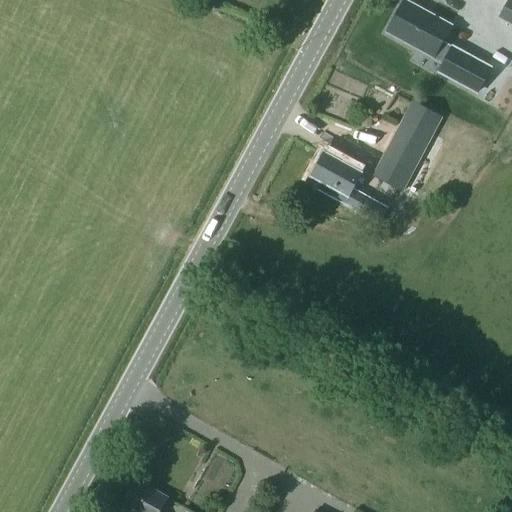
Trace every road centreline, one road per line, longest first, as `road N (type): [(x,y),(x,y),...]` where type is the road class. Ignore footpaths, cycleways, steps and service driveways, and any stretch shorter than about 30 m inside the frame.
road 1 (tertiary): [(56,511),(340,0)]
road 2 (unknown): [(182,288),(511,451)]
